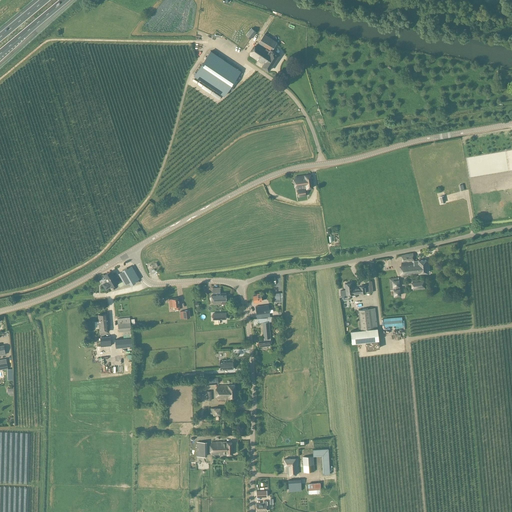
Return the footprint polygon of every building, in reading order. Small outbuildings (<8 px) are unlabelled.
[(251,28),(245,35),(250,39),(256,32),(251,28)] [(278,55),(271,51),(276,43),(264,34),(250,56),(263,65),(262,67),(268,71),(278,55)] [(210,51),(193,76),(224,96),(241,71),(210,51)] [(236,52),(234,55),(242,61),(244,58),(236,52)] [(241,66),(252,74),(255,72),(243,63),(241,66)] [(241,79),(243,82),(250,75),(248,73),(241,79)] [(312,187),(310,174),(295,177),(297,189),(306,188),(312,187)] [(286,194),(284,186),(286,185),(285,179),(275,181),(276,188),(278,187),(280,196),(286,194)] [(297,190),(298,197),(306,196),(305,192),(305,189),(297,190)] [(445,219),(431,222),(433,230),(437,229),(436,226),(441,225),(442,228),(447,227),(445,219)] [(427,272),(425,260),(413,261),(413,253),(402,255),(404,277),(419,275),(419,273),(427,272)] [(123,271),(118,273),(125,284),(129,282),(131,285),(133,283),(135,282),(134,281),(139,279),(131,266),(127,268),(126,267),(124,269),(122,270),(123,271)] [(104,275),(107,281),(102,284),(105,289),(110,286),(110,287),(118,282),(115,278),(111,271),(104,275)] [(394,290),(395,296),(402,296),(400,277),(389,278),(390,290),(394,290)] [(424,287),(424,286),(423,280),(423,278),(412,279),(412,282),(410,282),(411,288),(412,288),(413,290),(424,289),(424,287)] [(345,290),(340,290),(341,296),(353,294),(360,293),(360,294),(366,293),(365,285),(364,286),(363,285),(361,285),(360,286),(359,286),(359,287),(353,288),(352,283),(345,284),(345,290)] [(219,287),(212,288),(213,294),(212,294),(213,302),(213,304),(217,304),(217,303),(218,303),(218,302),(220,302),(226,301),(225,293),(220,293),(219,287)] [(282,292),(274,293),(275,301),(282,300),(282,297),(283,297),(282,292)] [(261,301),(260,293),(256,294),(257,295),(253,296),(253,302),(261,301)] [(168,299),(170,307),(176,306),(176,310),(179,309),(179,306),(178,298),(168,299)] [(255,306),(256,315),(269,313),(269,307),(268,304),(255,306)] [(358,310),(361,330),(377,328),(375,308),(358,310)] [(107,313),(98,314),(100,334),(104,334),(104,330),(109,330),(107,313)] [(131,334),(129,317),(117,319),(118,331),(123,331),(123,335),(131,334)] [(384,326),(403,325),(403,317),(384,318),(384,326)] [(270,340),(268,321),(262,322),(262,323),(264,340),(270,340)] [(352,343),(379,340),(377,328),(361,330),(350,331),(352,343)] [(111,346),(110,339),(110,336),(100,337),(100,340),(101,347),(111,346)] [(123,338),(120,338),(121,347),(132,346),(131,338),(127,338),(123,338)] [(232,360),(219,360),(220,369),(233,369),(232,360)] [(235,399),(234,385),(217,386),(218,400),(235,399)] [(200,442),(196,442),(196,456),(200,456),(206,456),(206,442),(200,442)] [(231,454),(231,442),(211,442),(211,455),(231,454)] [(330,448),(314,449),(314,456),(323,456),(324,474),(331,474),(330,448)] [(313,456),(302,456),(303,472),(314,471),(313,456)] [(298,467),(297,467),(297,465),(298,465),(297,458),(284,459),(284,466),(286,466),(286,474),(298,473),(298,467)] [(292,480),(288,480),(288,481),(289,491),(294,491),(301,491),(301,481),(293,482),(292,480)] [(256,511),(267,510),(267,501),(263,501),(263,503),(256,503),(256,511)]
